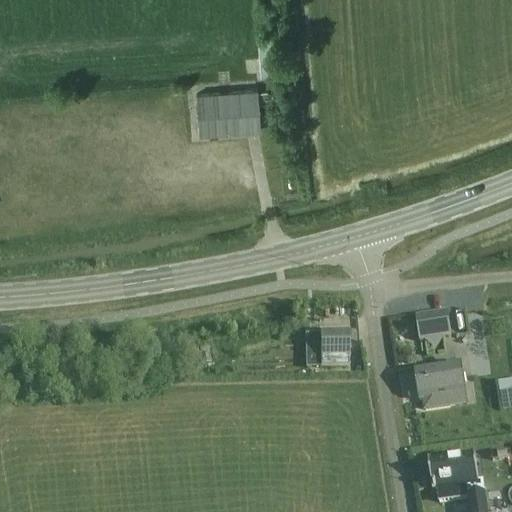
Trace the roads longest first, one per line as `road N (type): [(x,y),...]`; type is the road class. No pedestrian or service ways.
road 1 (secondary): [(0,297),(168,278),(356,237)]
road 2 (unclassified): [(402,511),(371,293)]
road 3 (secondary): [(356,237),(511,182)]
road 4 (unclassified): [(371,293),(511,277)]
